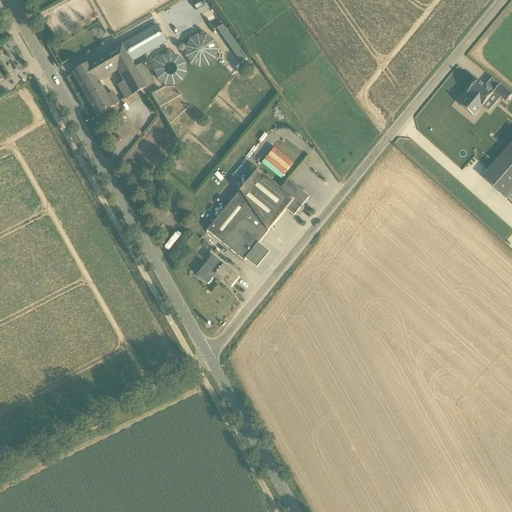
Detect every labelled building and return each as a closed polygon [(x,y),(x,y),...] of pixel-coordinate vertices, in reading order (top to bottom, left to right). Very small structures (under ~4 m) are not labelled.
[(243,62),(249,57),(224,25),(218,29),(243,62)] [(96,80),(116,68),(130,61),(131,63),(166,43),(157,26),(73,74),(83,91),(98,83),(96,80)] [(191,62),(199,66),(208,65),(215,59),(217,50),(215,42),(208,36),(199,34),(191,38),(186,46),(186,55),(191,62)] [(159,83),(168,87),(177,86),(183,80),(186,71),(183,62),(177,57),(168,55),(159,59),(154,67),(154,76),(159,83)] [(134,69),(131,63),(130,61),(116,68),(124,82),(116,86),(124,100),(132,96),(155,83),(144,63),(134,69)] [(240,61),(228,69),(232,73),(243,66),(240,61)] [(466,93),(458,104),(470,114),(479,103),(480,104),(490,92),(474,79),(464,91),(466,93)] [(106,97),(98,83),(83,91),(97,116),(119,103),(113,93),(106,97)] [(511,93),(501,84),(494,92),(507,102),(511,95),(511,93)] [(511,193),(511,192),(511,143),(483,177),(507,198),(511,202),(511,193)] [(281,189),(257,170),(207,232),(245,262),(287,210),(294,217),(309,198),(288,181),(281,189)] [(240,279),(212,257),(197,276),(209,285),(216,276),(232,289),(240,279)]
